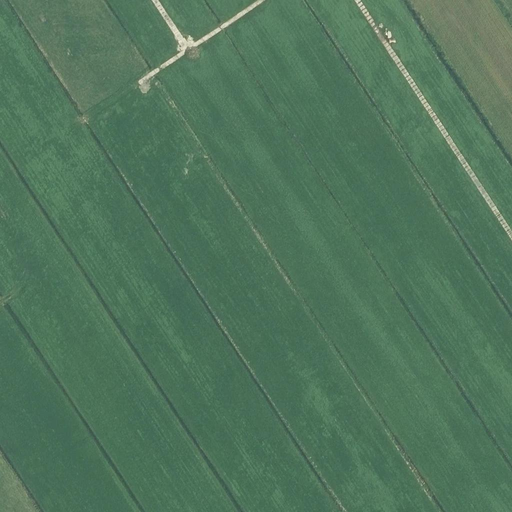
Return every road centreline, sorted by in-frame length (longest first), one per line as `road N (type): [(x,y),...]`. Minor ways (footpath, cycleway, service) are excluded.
road 1 (track): [(358,0),(511,235)]
road 2 (track): [(139,82),(261,0)]
